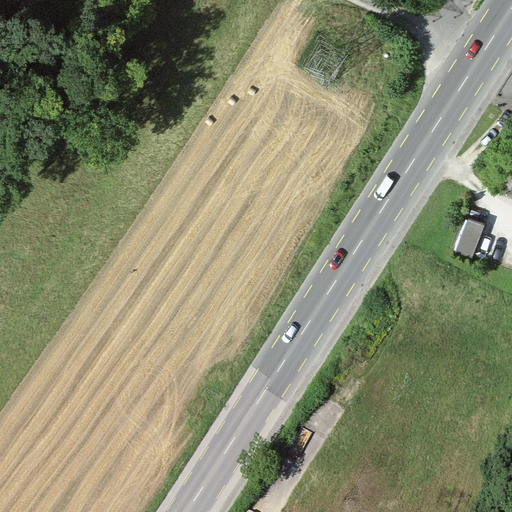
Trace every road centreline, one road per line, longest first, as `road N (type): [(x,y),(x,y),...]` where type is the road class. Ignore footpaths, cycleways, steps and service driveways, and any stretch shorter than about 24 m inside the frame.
road 1 (primary): [(183,511),(511,2)]
road 2 (track): [(361,0),(475,57)]
